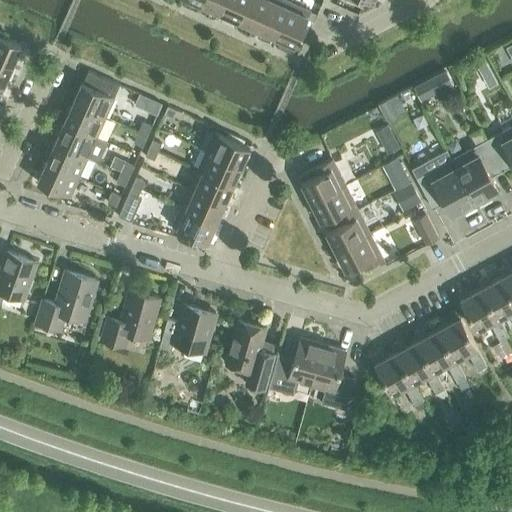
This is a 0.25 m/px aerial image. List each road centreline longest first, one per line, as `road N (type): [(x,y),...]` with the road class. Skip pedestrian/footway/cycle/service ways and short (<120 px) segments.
road 1 (residential): [(223,276),(369,312),(511,237)]
road 2 (tertiary): [(263,511),(0,428)]
road 3 (residential): [(0,210),(223,276)]
road 4 (residential): [(223,276),(275,150)]
road 5 (residential): [(0,183),(52,61)]
